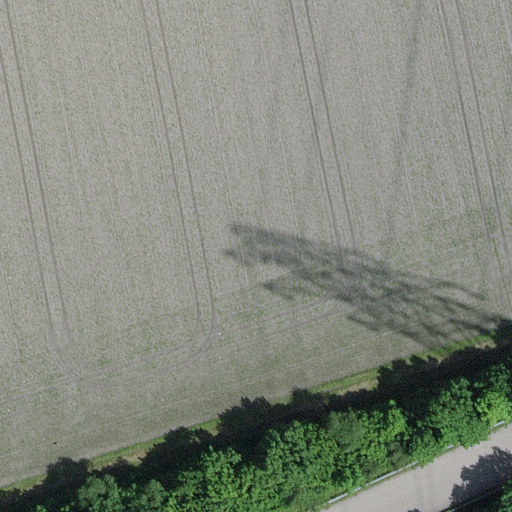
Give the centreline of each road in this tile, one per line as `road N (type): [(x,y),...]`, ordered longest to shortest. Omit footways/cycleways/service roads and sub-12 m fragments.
road 1 (track): [(511,343),(89,485)]
road 2 (unclassified): [(375,511),(511,449)]
